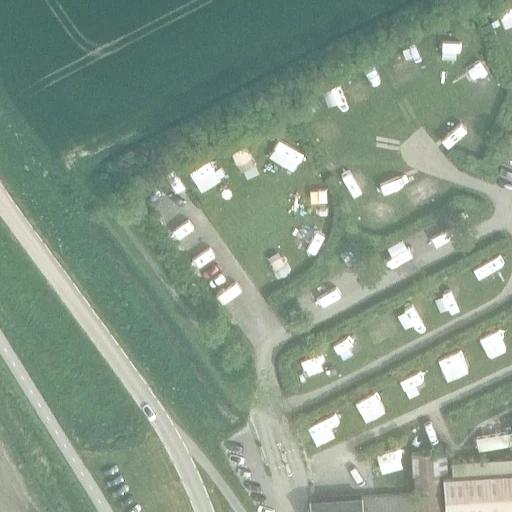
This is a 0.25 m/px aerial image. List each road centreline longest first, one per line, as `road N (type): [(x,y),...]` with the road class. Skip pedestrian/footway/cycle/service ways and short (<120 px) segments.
road 1 (tertiary): [(208,511),(177,436),(0,193)]
road 2 (unclassified): [(107,511),(0,340)]
